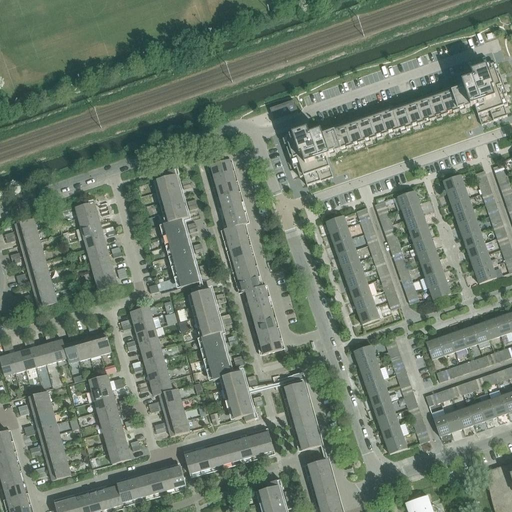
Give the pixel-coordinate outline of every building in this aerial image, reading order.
[(308,131),(286,138),(290,148),(287,149),(295,170),(297,169),(301,179),(304,178),(307,187),(308,187),(333,178),(326,159),(330,157),(330,155),(406,129),(406,130),(471,108),(475,107),(482,126),(508,117),(505,108),(508,106),(505,97),(507,96),(500,74),(497,75),(494,66),(472,73),(473,76),(474,79),(462,83),(463,85),(394,109),(393,108),(322,133),(322,132),(310,136),(308,131)] [(295,101),(274,108),(270,110),(271,112),(275,121),(299,113),(295,101)] [(211,167),(212,170),(210,171),(212,179),(214,178),(233,173),(230,162),(211,167)] [(494,169),(497,178),(498,177),(503,166),(494,169)] [(188,219),(177,177),(180,176),(179,171),(177,171),(166,174),(167,179),(158,182),(170,224),(164,226),(182,289),(200,284),(183,221),(188,219)] [(476,176),(486,181),(488,181),(485,172),(476,175),(476,176)] [(233,173),(214,178),(212,179),(214,186),(216,185),(217,188),(236,183),(233,173)] [(447,195),(448,194),(465,188),(461,177),(444,183),(447,192),(446,192),(447,195)] [(215,192),(218,199),(239,193),(236,183),(217,188),(218,191),(215,192)] [(452,206),(469,200),(465,188),(448,194),(451,203),(450,203),(451,206),(452,206)] [(490,195),(483,191),(481,192),(484,198),(487,200),(490,195)] [(402,210),(419,204),(417,197),(417,196),(416,194),(415,192),(398,199),(402,210)] [(220,207),(222,206),(223,209),(242,204),(239,193),(218,199),(220,207)] [(487,200),(494,204),(496,203),(494,197),(490,195),(487,200)] [(469,200),(452,206),(455,214),(454,214),(455,217),(456,217),(473,211),(469,200)] [(76,209),(79,220),(98,214),(95,204),(76,209)] [(226,219),(237,216),(245,214),(242,204),(223,209),(224,212),(221,213),(223,220),(226,219)] [(406,222),(423,216),(420,207),(421,207),(420,204),(419,204),(402,210),(406,222)] [(375,206),(378,213),(381,215),(384,209),(377,206),(375,206)] [(381,215),(388,218),(390,218),(388,211),(384,209),(381,215)] [(460,228),(477,222),(473,211),(456,217),(459,226),(458,226),(459,229),(460,228)] [(101,225),(98,214),(79,220),(82,230),(101,225)] [(245,214),(237,216),(226,219),(223,220),(225,228),(228,227),(229,230),(244,226),(248,225),(245,214)] [(498,218),(491,214),(489,215),(491,221),(495,223),(498,218)] [(410,233),(427,227),(424,218),(425,218),(424,215),(423,216),(406,222),(410,233)] [(327,223),(331,235),(348,229),(344,217),(327,223)] [(495,223),(502,227),(504,226),(501,220),(498,218),(495,223)] [(16,226),(19,236),(38,231),(35,220),(16,226)] [(477,222),(460,228),(463,237),(462,237),(463,240),(464,240),(481,234),(477,222)] [(401,223),(393,226),(393,227),(395,232),(403,229),(401,223)] [(80,242),(85,240),(103,235),(101,225),(82,230),(77,231),(80,242)] [(225,231),(226,234),(223,235),(225,243),(247,237),(244,226),(229,230),(225,231)] [(414,244),(431,238),(428,230),(429,229),(428,227),(427,227),(410,233),(414,244)] [(335,246),(352,240),(348,229),(331,235),(335,246)] [(385,229),(383,229),(386,236),(389,238),(392,232),(385,229)] [(38,231),(19,236),(22,247),(40,242),(38,231)] [(389,238),(396,241),(398,241),(396,234),(392,232),(389,238)] [(467,251),(485,245),(481,234),(464,240),(467,248),(466,248),(467,251)] [(85,240),(88,251),(106,246),(103,235),(85,240)] [(227,250),(230,249),(231,252),(250,247),(247,237),(225,243),(227,250)] [(506,240),(499,237),(497,237),(499,244),(503,246),(506,240)] [(418,256),(435,250),(432,241),(433,241),(432,238),(431,238),(414,244),(416,250),(418,256)] [(339,258),(356,252),(352,240),(335,246),(339,258)] [(503,246),(510,249),(511,249),(509,242),(506,240),(503,246)] [(22,247),(25,257),(43,252),(40,242),(22,247)] [(471,262),(489,256),(485,245),(467,251),(470,260),(471,262)] [(88,251),(91,261),(109,256),(106,246),(88,251)] [(231,252),(232,255),(229,256),(231,263),(234,263),(253,257),(250,247),(231,252)] [(422,267),(439,261),(436,252),(437,252),(436,249),(435,250),(418,256),(422,267)] [(25,257),(28,268),(46,262),(43,252),(25,257)] [(343,269),(360,263),(356,252),(339,258),(343,269)] [(400,255),(393,252),(391,252),(393,259),(397,260),(400,255)] [(397,260),(404,264),(406,263),(404,257),(400,255),(397,260)] [(91,261),(94,272),(112,267),(109,256),(91,261)] [(493,268),(489,256),(471,262),(474,271),(475,274),(493,268)] [(253,257),(234,263),(231,263),(233,271),(236,270),(237,273),(255,268),(253,257)] [(426,278),(443,272),(440,264),(441,263),(440,261),(439,261),(422,267),(426,278)] [(49,273),(46,262),(28,268),(30,278),(49,273)] [(347,280),(364,274),(360,263),(343,269),(347,280)] [(94,272),(96,282),(115,277),(112,267),(94,272)] [(237,273),(238,276),(235,277),(237,284),(258,278),(255,268),(237,273)] [(497,279),(493,268),(475,274),(478,281),(479,284),(479,285),(497,279)] [(443,272),(426,278),(430,290),(447,284),(444,275),(445,275),(444,272),(443,272)] [(30,278),(33,288),(52,283),(49,273),(30,278)] [(407,277),(400,273),(399,274),(401,280),(405,282),(407,277)] [(351,292),(368,286),(364,274),(347,280),(351,292)] [(115,277),(96,282),(99,293),(118,288),(115,277)] [(405,282),(412,286),(413,285),(411,279),(407,277),(405,282)] [(239,291),(242,291),(243,294),(247,293),(261,289),(258,278),(237,284),(239,291)] [(55,294),(52,283),(33,288),(36,299),(55,294)] [(430,290),(434,301),(451,295),(448,286),(449,286),(448,283),(447,284),(430,290)] [(150,288),(152,295),(160,293),(158,286),(150,288)] [(355,303),(372,297),(368,286),(351,292),(355,303)] [(211,291),(207,292),(206,291),(205,287),(204,287),(192,291),(194,296),(192,296),(204,338),(202,339),(214,382),(224,379),(235,421),(245,418),(246,423),(257,420),(259,420),(258,414),(256,415),(254,415),(242,373),(232,376),(221,334),(223,334),(211,291)] [(247,304),(250,304),(268,298),(265,288),(261,289),(247,293),(247,296),(245,297),(247,304)] [(58,305),(55,294),(36,299),(39,310),(58,305)] [(359,314),(376,308),(372,297),(355,303),(359,314)] [(419,302),(408,297),(407,297),(410,306),(419,302)] [(252,314),(264,311),(269,309),(271,309),(268,298),(250,304),(247,304),(249,312),(252,311),(252,314)] [(402,308),(399,300),(397,301),(392,312),(402,308)] [(171,303),(165,304),(167,315),(174,313),(171,303)] [(181,317),(189,315),(187,304),(180,305),(181,317)] [(150,308),(131,313),(134,324),(153,319),(150,308)] [(359,314),(363,326),(380,320),(376,308),(359,314)] [(269,309),(264,311),(252,314),(253,317),(251,318),(253,325),(274,319),(271,309),(269,309)] [(175,314),(166,317),(168,326),(177,323),(175,314)] [(501,337),(511,333),(511,332),(506,316),(498,319),(497,319),(495,320),(501,337)] [(156,329),(153,319),(134,324),(137,335),(156,329)] [(255,332),(257,332),(258,335),(270,332),(277,329),(274,319),(253,325),(255,332)] [(490,341),(501,337),(495,320),(486,323),(483,324),(484,324),(490,341)] [(478,345),(490,341),(484,324),(475,327),(472,327),(472,328),(478,345)] [(478,345),(472,328),(464,331),(463,330),(461,331),(461,332),(467,349),(478,345)] [(159,340),(156,329),(137,335),(140,345),(159,340)] [(277,329),(270,332),(258,335),(259,338),(257,339),(259,346),(280,340),(277,329)] [(467,349),(461,332),(452,335),(452,334),(449,335),(450,336),(456,353),(467,349)] [(112,353),(107,335),(96,338),(101,356),(112,353)] [(456,353),(450,336),(441,339),(441,338),(438,339),(438,340),(444,357),(456,353)] [(96,338),(86,341),(91,359),(101,356),(96,338)] [(161,350),(159,340),(140,345),(143,355),(161,350)] [(280,340),(259,346),(261,353),(263,353),(264,356),(283,351),(280,340)] [(432,361),(444,357),(438,340),(431,342),(430,342),(428,343),(426,344),(432,361)] [(58,363),(68,360),(65,347),(65,346),(63,341),(52,344),(58,363)] [(80,362),(91,359),(86,341),(75,344),(80,362)] [(387,346),(397,352),(399,351),(396,343),(386,346),(387,346)] [(52,344),(42,347),(47,366),(58,363),(52,344)] [(65,347),(68,360),(70,365),(80,362),(75,344),(65,346),(65,347)] [(37,369),(47,366),(42,347),(32,350),(37,369)] [(354,353),(359,364),(376,358),(372,347),(354,353)] [(37,369),(32,350),(21,353),(26,372),(37,369)] [(143,355),(146,366),(164,361),(161,350),(143,355)] [(26,372),(21,353),(11,356),(16,375),(26,372)] [(498,355),(497,354),(491,356),(489,360),(494,362),(498,355)] [(16,375),(11,356),(0,358),(5,378),(16,375)] [(363,376),(380,370),(376,358),(359,364),(363,376)] [(485,367),(486,368),(492,366),(494,362),(489,360),(485,367)] [(167,371),(164,361),(146,366),(149,376),(167,371)] [(394,369),(398,371),(401,365),(394,362),(392,362),(394,369)] [(468,364),(466,367),(471,370),(475,363),(474,362),(468,364)] [(398,371),(405,374),(407,374),(404,367),(401,365),(398,371)] [(466,367),(462,374),(463,376),(469,374),(471,370),(466,367)] [(449,378),(452,371),(452,369),(445,372),(443,375),(449,378)] [(366,387),(384,381),(380,370),(363,376),(366,387)] [(149,376),(152,387),(170,381),(167,371),(149,376)] [(295,383),(303,381),(304,380),(306,380),(304,374),(304,373),(293,376),(293,377),(294,379),(294,380),(295,383)] [(443,375),(440,382),(440,384),(447,382),(449,378),(443,375)] [(89,381),(93,392),(111,387),(108,376),(89,381)] [(173,392),(170,381),(152,387),(155,398),(160,396),(173,392)] [(370,398),(388,392),(384,381),(366,387),(370,398)] [(285,389),(286,392),(285,393),(301,449),(302,449),(303,452),(322,447),(304,384),(285,389)] [(409,388),(402,385),(400,385),(402,392),(406,393),(409,388)] [(93,392),(95,403),(114,398),(111,387),(93,392)] [(406,393),(413,397),(415,396),(412,390),(409,388),(406,393)] [(173,392),(160,396),(163,407),(181,401),(178,391),(173,392)] [(374,410),(392,404),(388,392),(370,398),(374,410)] [(33,409),(51,404),(48,393),(30,398),(33,409)] [(511,413),(511,393),(502,397),(509,414),(511,413)] [(398,404),(408,400),(405,394),(395,398),(398,404)] [(509,414),(502,397),(491,401),(497,418),(509,414)] [(95,403),(98,413),(117,408),(114,398),(95,403)] [(163,407),(166,417),(184,412),(181,401),(163,407)] [(497,418),(491,401),(480,405),(486,422),(497,418)] [(54,414),(51,404),(33,409),(35,419),(54,414)] [(378,421),(396,415),(392,404),(374,410),(378,421)] [(486,422),(480,405),(469,409),(475,426),(486,422)] [(416,411),(409,407),(408,408),(410,414),(414,416),(416,411)] [(98,413),(101,424),(120,418),(117,408),(98,413)] [(475,426),(469,409),(457,413),(463,430),(475,426)] [(414,416),(421,420),(422,419),(420,413),(416,411),(414,416)] [(184,412),(166,417),(169,427),(187,422),(184,412)] [(463,430),(457,413),(446,417),(452,434),(463,430)] [(35,419),(38,430),(57,425),(54,414),(35,419)] [(382,432),(400,426),(396,415),(378,421),(382,432)] [(446,417),(434,421),(440,438),(452,434),(446,417)] [(101,424),(104,434),(123,429),(120,418),(101,424)] [(77,420),(70,422),(73,431),(79,429),(77,420)] [(169,427),(172,438),(190,433),(187,422),(169,427)] [(60,435),(57,425),(38,430),(41,440),(60,435)] [(400,426),(382,432),(386,444),(404,438),(400,426)] [(104,434),(107,444),(126,439),(123,429),(104,434)] [(424,433),(417,430),(416,430),(418,437),(422,439),(424,433)] [(0,446),(12,443),(9,432),(0,434),(0,446)] [(259,436),(264,455),(264,456),(269,455),(269,454),(275,452),(269,433),(259,436)] [(429,442),(430,442),(428,435),(424,433),(422,439),(429,442)] [(63,445),(60,435),(41,440),(44,451),(63,445)] [(264,456),(264,455),(259,436),(248,439),(253,458),(259,456),(259,457),(264,456)] [(386,444),(390,456),(408,449),(404,438),(386,444)] [(107,444),(110,455),(129,450),(126,439),(107,444)] [(238,442),(243,461),(243,462),(248,460),(253,458),(248,439),(238,442)] [(243,462),(243,461),(238,442),(227,445),(233,464),(238,462),(238,463),(243,462)] [(12,443),(0,446),(0,457),(15,454),(12,443)] [(66,456),(63,445),(44,451),(47,461),(66,456)] [(217,448),(222,467),(222,468),(227,466),(227,465),(233,464),(227,445),(217,448)] [(222,468),(222,467),(217,448),(207,451),(212,470),(217,468),(218,469),(222,468)] [(129,450),(110,455),(113,466),(132,460),(129,450)] [(207,472),(206,471),(212,470),(207,451),(196,454),(202,473),(207,472)] [(0,468),(18,464),(15,454),(0,457),(0,468)] [(185,457),(191,476),(196,474),(197,475),(202,473),(196,454),(185,457)] [(69,466),(66,456),(47,461),(50,472),(69,466)] [(314,485),(316,491),(315,491),(319,506),(320,505),(321,511),(320,511),(341,511),(330,472),(327,461),(309,466),(310,470),(309,470),(313,485),(314,485)] [(511,511),(511,463),(483,474),(483,475),(484,475),(488,487),(490,493),(493,505),(494,509),(494,511),(511,511)] [(0,476),(1,477),(2,480),(21,474),(18,464),(0,468),(0,476)] [(69,466),(50,472),(53,482),(72,477),(69,466)] [(170,471),(176,491),(181,489),(180,489),(187,487),(181,468),(170,471)] [(160,474),(165,491),(165,493),(171,491),(171,492),(176,491),(170,471),(160,474)] [(2,480),(3,483),(0,483),(2,491),(5,490),(23,485),(21,474),(2,480)] [(160,474),(150,477),(155,497),(160,495),(160,494),(165,493),(165,491),(160,474)] [(155,497),(150,477),(139,480),(144,499),(150,497),(150,498),(155,497)] [(139,480),(129,483),(134,502),(139,501),(139,500),(144,499),(139,480)] [(285,511),(279,488),(283,487),(282,484),(281,481),(280,482),(268,485),(270,490),(260,493),(265,511),(285,511)] [(134,502),(129,483),(118,486),(118,488),(123,505),(129,503),(129,504),(134,502)] [(23,485),(5,490),(2,491),(4,498),(7,497),(8,501),(26,495),(23,485)] [(108,491),(113,509),(113,510),(118,509),(118,508),(123,506),(123,505),(118,488),(108,491)] [(98,493),(100,501),(102,511),(103,511),(108,511),(113,510),(113,509),(108,491),(98,493)] [(87,496),(91,511),(102,511),(100,501),(98,493),(87,496)] [(8,501),(9,504),(6,505),(8,511),(22,508),(29,506),(26,495),(8,501)] [(80,511),(91,511),(87,496),(77,499),(77,501),(80,511)] [(408,511),(433,511),(428,497),(423,499),(417,501),(411,503),(406,505),(408,511)] [(80,511),(77,501),(77,499),(66,502),(69,511),(80,511)] [(55,505),(57,511),(69,511),(66,502),(55,505)]
